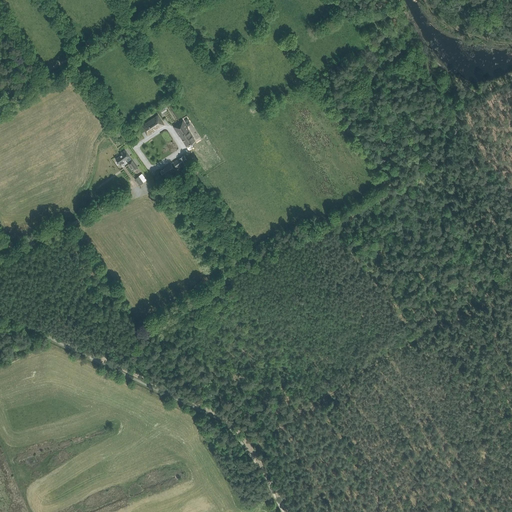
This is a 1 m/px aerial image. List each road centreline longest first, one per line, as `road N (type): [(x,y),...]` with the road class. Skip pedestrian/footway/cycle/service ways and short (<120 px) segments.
road 1 (track): [(286,511),(226,420),(0,310)]
road 2 (track): [(0,96),(181,0)]
road 3 (track): [(458,141),(354,0)]
